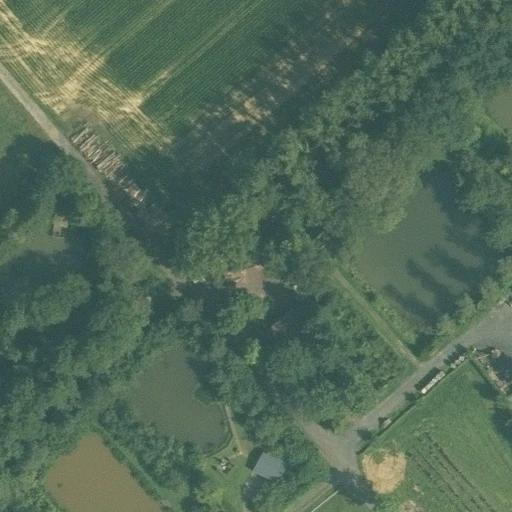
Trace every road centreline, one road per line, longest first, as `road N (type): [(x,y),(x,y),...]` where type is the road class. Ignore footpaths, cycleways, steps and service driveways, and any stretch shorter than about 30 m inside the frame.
road 1 (track): [(0,68),(154,250),(173,288),(193,293),(378,511)]
road 2 (track): [(173,288),(0,462)]
